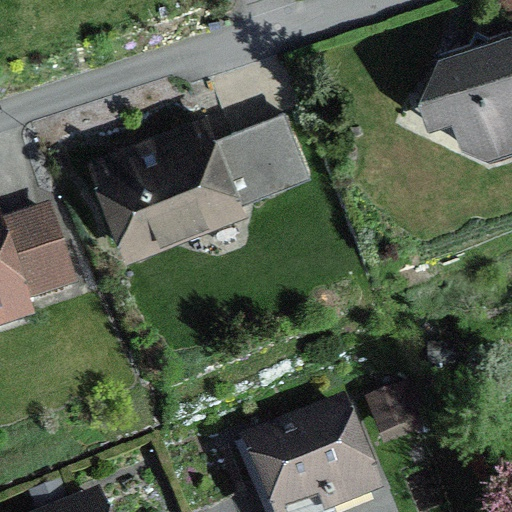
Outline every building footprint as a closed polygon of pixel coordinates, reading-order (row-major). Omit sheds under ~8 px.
[(511,35),(507,33),(486,41),(472,34),(466,47),(436,57),(416,97),(426,128),(450,119),(460,149),(484,160),(509,152),(511,146),(511,35)] [(304,177),(279,116),(227,136),(252,197),(304,177)] [(235,209),(234,204),(202,124),(90,168),(123,252),(235,209)] [(67,286),(43,215),(0,229),(0,319),(17,314),(14,304),(67,286)] [(339,411),(245,450),(269,511),(318,511),(371,490),(339,411)] [(96,511),(92,501),(65,511),(96,511)]
